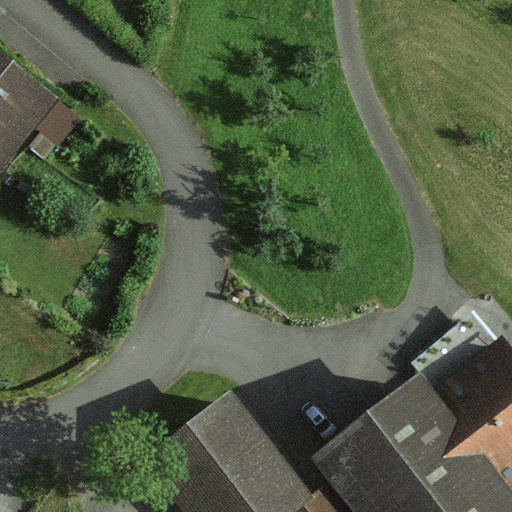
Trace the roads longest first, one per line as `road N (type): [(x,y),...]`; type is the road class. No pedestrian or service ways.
road 1 (residential): [(0,438),(43,437),(112,406),(161,361),(191,291),(198,213),(177,148),(131,86),(25,0)]
road 2 (track): [(344,0),(357,77),(415,205),(427,253),(416,320),(344,346),(292,348),(237,339),(180,316)]
